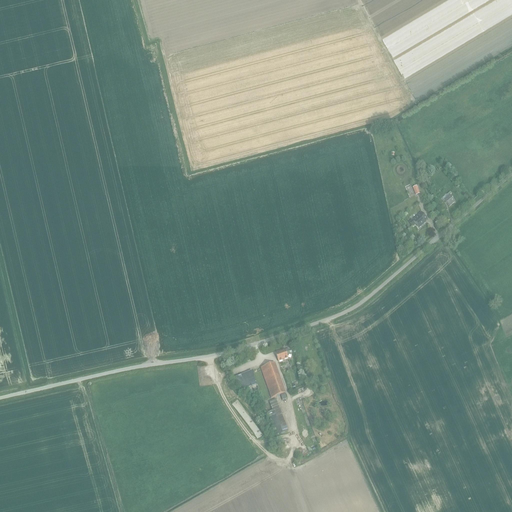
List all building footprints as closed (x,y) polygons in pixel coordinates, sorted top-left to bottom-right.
[(450,196),(452,194),(450,192),(443,199),(449,207),(455,202),(450,196)] [(425,221),(427,218),(421,211),(419,214),(413,220),(412,219),(409,222),(413,226),(415,223),(419,228),(426,222),(425,221)] [(308,343),(305,344),(307,353),(311,352),(311,354),(315,352),(311,343),(308,344),(308,343)] [(278,362),(288,358),(285,350),(275,354),(278,362)] [(271,398),(285,393),(275,363),(260,368),(271,398)] [(255,381),(251,371),(236,377),(241,389),(251,385),(250,383),(255,381)] [(283,433),(288,431),(280,407),(279,408),(276,400),(269,402),(272,410),(267,412),(276,435),(283,433)]
